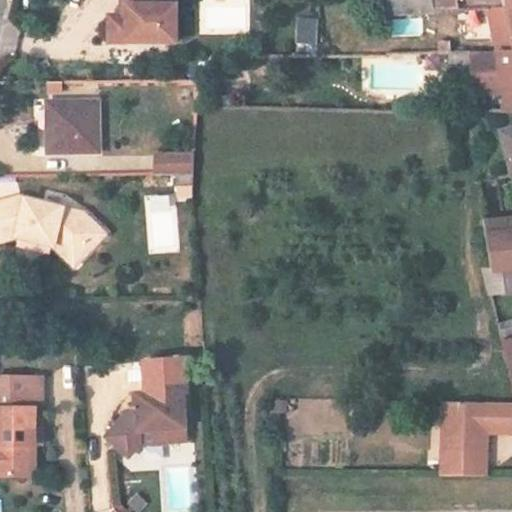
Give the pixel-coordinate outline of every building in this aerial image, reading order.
[(175,44),(175,6),(173,6),(172,0),(121,0),(121,6),(126,7),(126,17),(108,17),(108,36),(126,36),(126,43),(175,44)] [(199,0),(200,34),(249,34),(248,0),(199,0)] [(428,24),(414,0),(364,0),(367,26),(328,28),(332,66),(432,67),(428,24)] [(511,0),(414,0),(428,24),(470,22),(487,22),(487,11),(511,10),(511,0)] [(484,67),(491,67),(511,67),(511,10),(487,11),(487,22),(470,22),(484,67)] [(297,16),(296,43),(316,44),(317,17),(297,16)] [(511,67),(491,67),(484,67),(432,67),(425,67),(425,81),(448,81),(448,102),(479,101),(479,121),(511,121),(511,67)] [(97,102),(47,101),(46,150),(96,152),(97,102)] [(511,133),(491,139),(507,187),(511,185),(511,133)] [(176,182),(177,161),(140,161),(139,182),(176,182)] [(0,241),(16,237),(50,244),(51,244),(72,264),(92,244),(103,232),(80,211),(18,197),(0,202),(0,241)] [(503,227),(490,230),(472,233),(478,279),(469,283),(473,305),(511,297),(511,240),(506,242),(503,227)] [(50,244),(16,237),(14,245),(48,252),(50,244)] [(511,404),(511,328),(495,333),(511,404)] [(127,458),(139,445),(139,434),(182,434),(182,393),(190,393),(190,360),(148,361),(148,394),(136,394),(137,410),(130,410),(105,436),(127,458)] [(0,473),(30,474),(30,441),(31,407),(39,407),(39,376),(0,374),(0,473)] [(484,479),(484,434),(484,425),(484,404),(438,403),(439,479),(484,479)] [(484,425),(511,425),(511,404),(484,404),(484,425)] [(39,442),(39,407),(31,407),(30,441),(39,442)] [(511,425),(484,425),(484,434),(511,434),(511,425)] [(139,434),(139,445),(182,445),(182,434),(139,434)]
